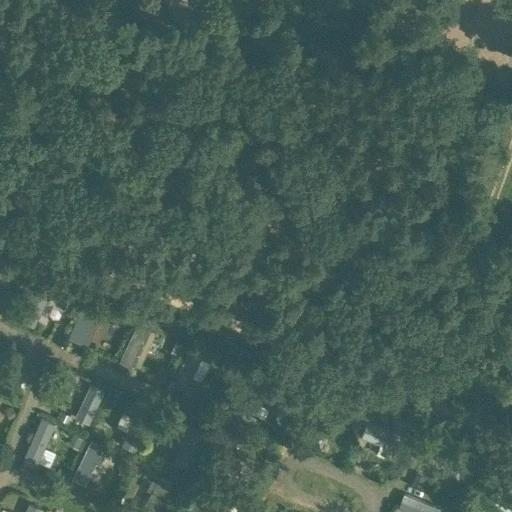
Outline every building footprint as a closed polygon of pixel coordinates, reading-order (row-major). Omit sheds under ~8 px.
[(20,271),(17,281),(25,284),(29,274),(20,271)] [(39,280),(20,319),(34,326),(54,287),(39,280)] [(86,297),(69,338),(82,343),(99,303),(86,297)] [(137,323),(120,361),(134,368),(152,330),(137,323)] [(192,346),(174,380),(187,386),(204,353),(192,346)] [(255,381),(247,397),(286,417),(294,401),(255,381)] [(91,384),(75,417),(88,423),(103,390),(91,384)] [(317,403),(299,446),(314,452),(332,410),(317,403)] [(140,406),(122,446),(136,452),(154,412),(140,406)] [(64,412),(61,419),(68,422),(71,415),(64,412)] [(42,419),(24,458),(37,464),(54,425),(42,419)] [(368,422),(362,437),(399,452),(405,437),(368,422)] [(190,426),(174,463),(188,470),(205,433),(190,426)] [(74,433),(68,443),(80,449),(84,439),(74,433)] [(91,441),(73,477),(86,483),(103,447),(91,441)] [(153,452),(149,460),(158,464),(161,456),(153,452)] [(161,475),(142,511),(158,511),(174,481),(161,475)] [(511,511),(511,500),(500,491),(493,500),(508,511),(511,511)] [(405,494),(399,508),(409,511),(438,511),(440,508),(405,494)] [(223,511),(194,500),(189,511),(223,511)]
